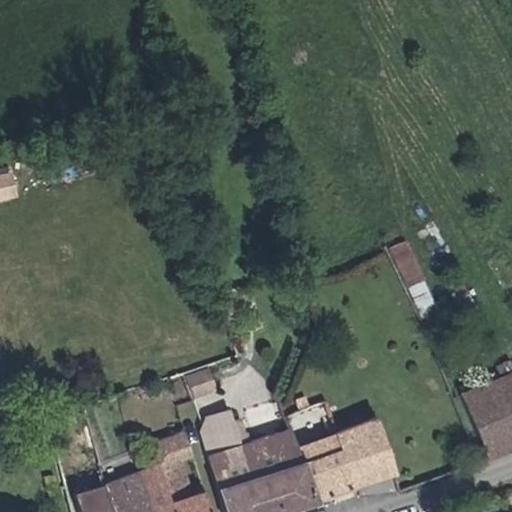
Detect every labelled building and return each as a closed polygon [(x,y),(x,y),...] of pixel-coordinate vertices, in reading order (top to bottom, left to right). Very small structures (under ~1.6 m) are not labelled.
[(19,170),(0,171),(0,199),(22,197),(19,170)] [(0,202),(0,224),(17,219),(11,200),(0,202)] [(218,314),(207,314),(212,334),(220,332),(218,314)] [(183,383),(189,402),(210,396),(205,377),(183,383)] [(478,468),(511,454),(511,383),(454,407),(478,468)] [(291,448),(287,435),(237,451),(223,409),(190,419),(221,511),(281,511),(310,502),(297,463),(291,448)] [(388,477),(374,426),(325,440),(329,454),(297,463),(310,502),(388,477)] [(291,448),(297,463),(329,454),(325,440),(291,448)] [(190,465),(183,441),(149,453),(157,478),(167,511),(189,504),(177,469),(190,465)] [(157,478),(139,483),(147,511),(204,511),(201,500),(189,504),(167,511),(157,478)] [(147,511),(139,483),(103,496),(107,511),(147,511)] [(73,511),(107,511),(103,496),(72,506),(73,511)]
